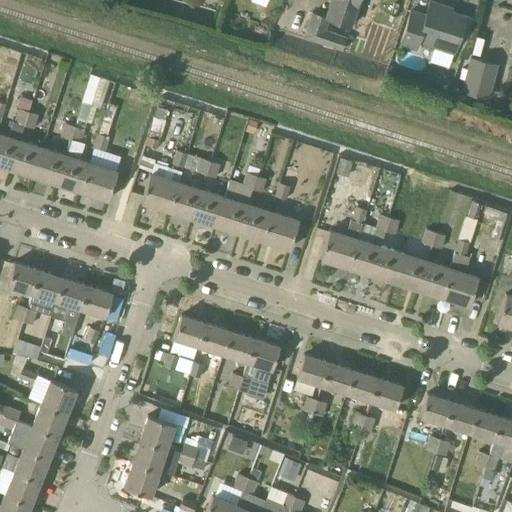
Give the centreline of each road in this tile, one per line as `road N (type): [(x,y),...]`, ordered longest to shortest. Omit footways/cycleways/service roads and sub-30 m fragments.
road 1 (residential): [(511,371),(153,260)]
road 2 (residential): [(74,501),(153,260)]
road 3 (residential): [(153,260),(0,212)]
